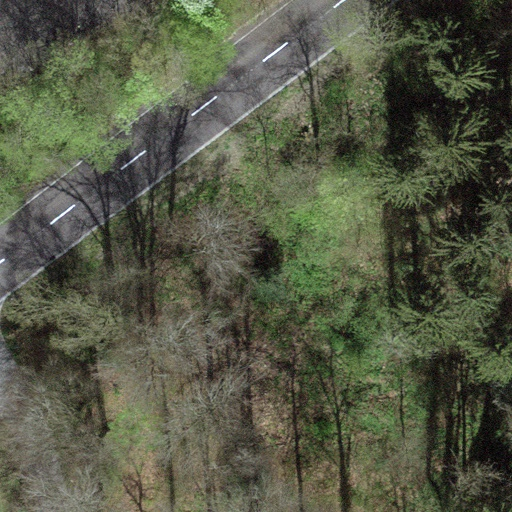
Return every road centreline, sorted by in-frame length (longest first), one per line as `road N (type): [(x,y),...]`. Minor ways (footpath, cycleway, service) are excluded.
road 1 (tertiary): [(0,262),(344,0)]
road 2 (unclassified): [(54,511),(39,446),(0,381)]
